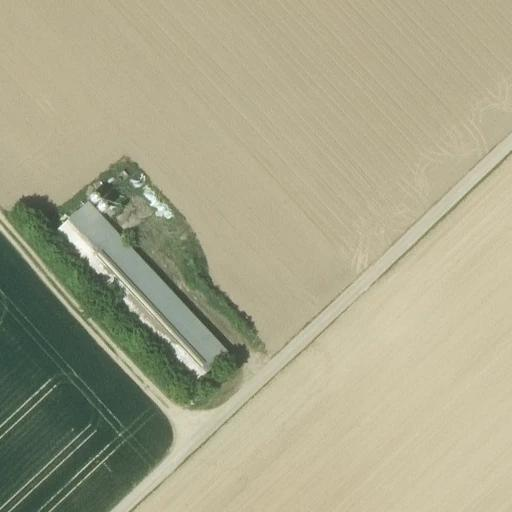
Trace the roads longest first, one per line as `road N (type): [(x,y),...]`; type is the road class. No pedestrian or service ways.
road 1 (track): [(511,170),(152,511)]
road 2 (track): [(0,220),(215,452)]
